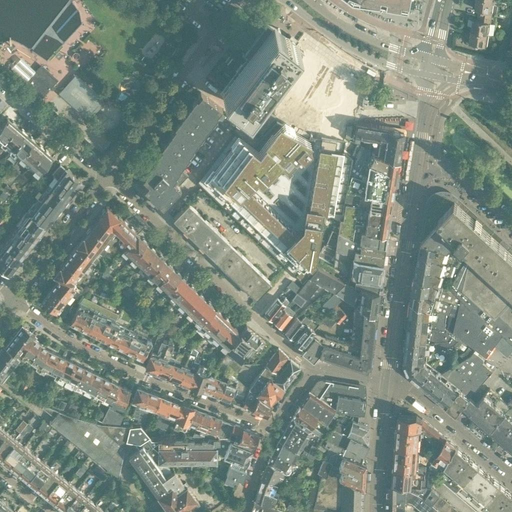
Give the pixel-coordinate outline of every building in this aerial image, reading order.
[(355,0),(410,10),(411,0),(355,0)] [(496,11),(497,0),(475,0),(474,8),(479,9),(478,14),(491,16),(492,11),(496,11)] [(473,18),(471,30),(489,33),(491,16),(478,14),(477,19),(473,18)] [(237,71),(222,90),(229,96),(235,101),(246,109),(247,110),(274,74),(281,79),(303,51),(296,45),(298,43),(296,42),(289,36),(270,21),(268,24),(266,23),(244,52),(248,55),(242,63),(241,62),(240,63),(236,69),(235,69),(236,70),(237,71)] [(469,42),(487,45),(489,33),(471,30),(469,42)] [(281,79),(276,121),(311,141),(318,142),(321,137),(344,141),(345,137),(345,133),(347,122),(348,116),(355,117),(359,94),(303,51),(281,79)] [(54,83),(50,79),(52,77),(40,66),(25,82),(41,97),(54,83)] [(75,74),(59,93),(89,120),(105,101),(92,89),(92,88),(89,86),(75,74)] [(200,91),(192,102),(185,111),(207,128),(222,108),(200,91)] [(185,111),(178,120),(170,131),(171,132),(191,148),(192,147),(207,128),(185,111)] [(270,111),(253,132),(258,137),(275,115),(270,111)] [(0,124),(0,142),(0,143),(16,125),(16,123),(13,120),(11,121),(7,117),(0,124)] [(196,180),(196,181),(201,185),(206,190),(244,226),(287,268),(295,275),(302,281),(315,268),(308,262),(313,257),(321,209),(340,212),(346,175),(348,176),(351,157),(342,150),(344,141),(321,137),(318,142),(311,141),(276,121),(258,139),(253,145),(234,131),(232,133),(196,180)] [(400,146),(402,134),(400,131),(400,130),(356,123),(355,125),(354,133),(353,137),(357,138),(375,141),(375,139),(400,146)] [(20,128),(16,125),(0,143),(10,151),(25,133),(25,132),(25,131),(22,128),(20,128)] [(171,132),(165,141),(156,152),(158,153),(178,169),(179,168),(194,148),(192,147),(191,148),(171,132)] [(29,136),(25,133),(10,151),(18,159),(34,141),(34,140),(34,139),(31,136),(29,136)] [(398,161),(400,146),(375,139),(375,141),(357,138),(356,142),(357,143),(360,144),(373,151),(398,161)] [(38,144),(34,141),(18,159),(28,167),(43,149),(43,148),(43,146),(40,144),(38,144)] [(396,174),(398,161),(373,151),(360,144),(357,143),(351,154),(357,157),(353,166),(365,175),(370,164),(396,174)] [(44,149),(43,149),(28,167),(37,175),(53,157),(48,153),(49,151),(46,149),(44,149)] [(145,174),(141,178),(147,184),(143,189),(161,207),(180,187),(178,185),(188,175),(179,168),(178,169),(158,153),(143,173),(145,174)] [(55,175),(49,183),(68,197),(74,188),(76,189),(79,185),(78,184),(80,181),(77,178),(71,173),(71,171),(68,168),(66,169),(65,167),(64,168),(60,163),(52,172),(55,175)] [(394,186),(396,174),(370,164),(365,175),(370,177),(394,186)] [(351,174),(345,192),(356,194),(392,199),(393,190),(369,181),(351,174)] [(394,186),(370,177),(369,181),(393,190),(394,186)] [(68,197),(49,183),(42,192),(60,206),(63,203),(65,203),(67,200),(67,198),(68,197)] [(60,206),(42,192),(34,201),(53,216),(56,212),(58,212),(60,209),(60,207),(60,206)] [(345,192),(344,204),(357,205),(365,207),(390,211),(392,199),(356,194),(345,192)] [(511,253),(483,227),(450,196),(449,195),(448,194),(447,194),(446,193),(444,193),(443,193),(442,193),(439,193),(438,193),(437,193),(435,194),(434,195),(433,195),(432,196),(431,197),(430,198),(429,200),(428,202),(427,205),(423,238),(421,240),(449,250),(465,258),(447,287),(453,289),(461,297),(507,337),(506,338),(505,338),(503,337),(509,342),(511,344),(511,253)] [(53,216),(34,201),(27,211),(29,213),(45,226),(49,221),(50,222),(53,218),(52,217),(53,216)] [(209,221),(204,217),(188,201),(172,217),(193,238),(209,221)] [(339,220),(338,233),(351,239),(356,241),(357,242),(360,242),(385,246),(386,235),(362,231),(363,224),(354,222),(355,217),(357,205),(344,204),(342,221),(339,220)] [(355,217),(354,222),(363,224),(362,231),(386,235),(388,222),(361,218),(362,214),(364,214),(365,207),(357,205),(355,217)] [(104,209),(101,212),(102,213),(98,218),(115,231),(117,228),(123,220),(119,216),(119,214),(116,212),(113,212),(107,207),(105,209),(104,209)] [(362,214),(361,218),(388,222),(390,211),(365,207),(364,214),(362,214)] [(0,222),(1,223),(8,215),(3,211),(0,214),(0,222)] [(45,226),(29,213),(16,229),(33,242),(35,239),(37,239),(39,236),(39,234),(45,226)] [(96,219),(94,222),(94,223),(90,228),(109,243),(113,238),(111,236),(115,231),(98,218),(98,219),(96,219)] [(130,226),(123,220),(117,228),(124,235),(118,240),(125,247),(137,234),(134,230),(134,229),(131,226),(130,226)] [(230,242),(225,237),(209,221),(193,238),(214,258),(230,242)] [(89,228),(86,231),(87,233),(84,237),(101,251),(102,252),(109,243),(90,228),(89,228)] [(33,242),(16,229),(4,244),(21,257),(28,248),(30,248),(32,245),(32,243),(33,242)] [(383,254),(385,246),(360,242),(357,242),(351,239),(338,233),(337,241),(356,251),(383,254)] [(137,234),(125,247),(121,251),(129,259),(146,242),(146,240),(143,237),(141,238),(137,234)] [(83,236),(75,245),(94,260),(101,251),(84,237),(83,236)] [(446,261),(449,250),(421,240),(419,252),(446,261)] [(382,262),(383,254),(356,251),(337,241),(335,249),(352,257),(357,259),(382,262)] [(150,246),(146,242),(129,259),(138,268),(155,250),(154,250),(154,248),(152,245),(150,246)] [(234,277),(250,261),(230,242),(214,258),(234,277)] [(0,266),(8,274),(17,263),(19,263),(21,260),(20,258),(21,257),(4,244),(0,249),(0,266)] [(75,245),(68,255),(83,267),(87,270),(94,260),(75,245)] [(382,262),(357,259),(352,257),(335,249),(334,258),(357,269),(381,272),(382,262)] [(147,276),(163,259),(163,258),(163,256),(160,254),(158,254),(155,250),(138,268),(147,276)] [(447,262),(446,261),(419,252),(417,264),(444,273),(447,262)] [(68,255),(60,265),(75,276),(83,267),(68,255)] [(381,272),(357,269),(334,258),(333,265),(351,275),(355,277),(380,281),(381,272)] [(155,284),(172,267),(171,266),(172,265),(169,262),(167,262),(163,259),(147,276),(155,284)] [(270,281),(266,276),(250,261),(234,277),(255,297),(270,281)] [(445,273),(444,273),(417,264),(415,276),(442,285),(445,273)] [(60,265),(53,274),(58,278),(50,288),(65,300),(73,289),(68,286),(75,276),(60,265)] [(355,289),(338,279),(316,266),(296,292),(305,299),(307,300),(320,283),(334,291),(333,291),(353,303),(358,291),(355,289)] [(176,270),(172,267),(155,284),(164,292),(181,275),(180,275),(180,273),(177,270),(176,270)] [(181,276),(181,275),(164,292),(173,301),(189,284),(185,280),(186,278),(183,275),(181,276)] [(379,289),(380,281),(355,277),(351,275),(348,280),(341,276),(338,279),(355,289),(355,286),(379,289)] [(447,287),(442,285),(415,276),(413,288),(434,295),(431,307),(434,308),(447,312),(449,313),(448,328),(453,332),(486,356),(496,345),(503,337),(505,338),(506,338),(507,337),(461,297),(453,289),(447,287)] [(90,288),(85,284),(81,288),(87,293),(90,288)] [(190,284),(189,284),(173,301),(181,309),(198,292),(194,288),(194,286),(192,284),(190,284)] [(355,286),(355,289),(358,291),(353,303),(355,304),(375,315),(379,289),(355,286)] [(129,298),(133,294),(130,293),(133,290),(128,287),(125,290),(123,289),(121,292),(125,295),(129,298)] [(56,311),(65,300),(50,288),(41,299),(56,311)] [(434,295),(413,288),(410,301),(431,307),(434,295)] [(198,292),(181,309),(190,317),(206,300),(203,296),(203,294),(200,292),(198,292)] [(336,294),(324,306),(329,311),(341,299),(336,294)] [(284,303),(282,301),(277,297),(264,313),(271,319),(284,303)] [(207,300),(206,300),(190,317),(199,326),(215,308),(211,305),(211,303),(209,300),(207,300)] [(432,317),(434,308),(431,307),(410,301),(409,314),(432,317)] [(88,330),(97,312),(79,303),(76,308),(72,306),(70,310),(74,312),(70,321),(88,330)] [(286,304),(283,308),(273,320),(274,321),(274,323),(277,324),(278,324),(281,326),(291,314),(294,310),(286,304)] [(370,365),(372,344),(375,315),(355,304),(351,342),(347,341),(324,334),(322,341),(318,353),(366,368),(367,365),(370,365)] [(336,305),(322,320),(329,327),(336,319),(339,322),(347,314),(336,305)] [(137,320),(142,311),(138,308),(133,318),(137,320)] [(215,309),(215,308),(199,326),(207,334),(224,317),(220,313),(220,311),(217,308),(215,309)] [(106,339),(115,321),(97,312),(88,330),(106,339)] [(432,317),(409,314),(408,327),(430,330),(430,329),(445,331),(446,321),(432,317)] [(295,316),(284,331),(293,338),(306,323),(309,319),(304,315),(300,320),(295,316)] [(224,317),(207,334),(216,342),(232,325),(228,321),(229,319),(226,317),(224,317)] [(158,323),(153,319),(148,320),(150,332),(156,331),(158,323)] [(115,321),(106,339),(123,348),(133,329),(115,321)] [(301,346),(311,333),(314,330),(306,323),(293,338),(301,346)] [(264,339),(246,324),(240,332),(224,350),(240,364),(248,355),(250,356),(254,352),(259,356),(269,344),(264,339)] [(8,342),(7,341),(5,344),(18,355),(20,353),(33,337),(34,334),(22,325),(21,326),(19,326),(17,329),(17,330),(16,331),(15,331),(13,334),(13,335),(12,337),(11,336),(9,340),(9,341),(8,342)] [(232,325),(216,342),(224,350),(240,332),(236,329),(237,327),(234,325),(232,325)] [(430,330),(408,327),(406,338),(429,341),(429,342),(443,339),(448,339),(451,334),(447,331),(445,331),(430,329),(430,330)] [(151,339),(133,329),(123,348),(142,357),(151,339)] [(318,353),(322,341),(324,334),(314,330),(311,333),(301,346),(299,349),(310,358),(309,359),(313,362),(317,356),(316,356),(318,353)] [(446,346),(454,343),(457,339),(451,334),(448,339),(443,339),(429,342),(429,341),(406,338),(405,350),(428,353),(429,353),(446,346)] [(47,348),(33,337),(20,353),(38,367),(48,348),(47,348)] [(503,337),(496,345),(509,356),(511,353),(511,344),(509,342),(503,337)] [(156,372),(167,343),(161,341),(157,352),(161,353),(160,355),(151,351),(145,367),(156,372)] [(0,361),(8,368),(18,355),(5,344),(2,342),(1,343),(0,343),(0,361)] [(169,356),(173,346),(167,343),(156,372),(167,376),(173,360),(165,357),(165,355),(169,356)] [(300,365),(290,358),(278,347),(265,364),(288,381),(300,365)] [(437,398),(474,351),(468,347),(465,352),(459,354),(463,359),(452,364),(442,373),(427,390),(437,398)] [(65,357),(48,348),(38,367),(56,375),(65,357)] [(183,364),(173,360),(167,376),(178,380),(189,352),(183,350),(179,360),(183,362),(183,364)] [(428,353),(405,350),(403,363),(404,363),(404,366),(405,369),(426,360),(428,353)] [(446,405),(483,362),(484,361),(483,358),(474,351),(437,398),(446,405)] [(189,352),(178,380),(189,385),(196,369),(187,365),(188,364),(192,365),(196,355),(189,352)] [(83,366),(65,357),(56,375),(74,384),(83,366)] [(426,360),(405,369),(406,372),(409,374),(408,375),(418,383),(432,365),(426,360)] [(0,377),(1,378),(8,368),(0,361),(0,377)] [(196,369),(189,385),(201,389),(210,367),(198,362),(196,369)] [(456,413),(461,407),(470,396),(493,370),(483,362),(446,405),(456,413)] [(288,381),(265,364),(248,386),(271,403),(288,381)] [(427,390),(442,373),(432,365),(418,383),(427,390)] [(101,375),(83,366),(74,384),(92,393),(101,375)] [(210,393),(216,378),(213,377),(216,369),(210,367),(201,389),(210,393)] [(219,396),(229,373),(224,370),(220,379),(216,378),(210,393),(219,396)] [(229,400),(237,379),(229,373),(219,396),(229,400)] [(27,375),(19,391),(23,393),(31,377),(27,375)] [(120,384),(101,375),(92,393),(110,402),(111,402),(120,384)] [(242,405),(248,387),(237,379),(229,400),(242,405)] [(362,404),(363,395),(361,395),(362,389),(357,388),(357,385),(348,383),(349,382),(332,379),(332,381),(326,380),(315,395),(334,407),(335,408),(347,413),(358,415),(359,412),(363,412),(365,404),(362,404)] [(123,414),(112,409),(115,402),(123,405),(129,389),(120,384),(111,402),(110,402),(105,412),(101,421),(120,422),(123,414)] [(137,418),(148,390),(137,386),(131,402),(137,404),(137,406),(135,406),(132,416),(137,418)] [(248,386),(248,387),(242,405),(266,415),(271,403),(248,386)] [(490,388),(477,402),(475,400),(470,396),(461,407),(466,411),(489,431),(510,405),(507,403),(506,401),(490,388)] [(160,395),(148,390),(137,418),(144,421),(148,411),(144,409),(145,407),(153,410),(160,395)] [(309,390),(299,406),(317,419),(324,424),(334,407),(315,395),(309,390)] [(171,399),(160,395),(153,410),(162,414),(162,416),(158,414),(154,424),(160,427),(171,399)] [(511,397),(509,401),(507,403),(510,405),(489,431),(511,448),(511,447),(511,397)] [(74,402),(67,398),(66,402),(62,408),(69,412),(74,402)] [(60,399),(56,407),(62,410),(62,408),(66,402),(60,399)] [(182,403),(171,399),(160,427),(166,429),(170,419),(166,417),(167,415),(176,419),(182,403)] [(193,407),(182,403),(176,419),(173,425),(184,430),(185,427),(193,407)] [(313,426),(317,419),(299,406),(292,416),(302,423),(312,431),(315,433),(321,436),(322,433),(313,426)] [(202,411),(193,407),(185,427),(188,428),(190,424),(196,427),(202,411)] [(101,421),(105,412),(99,409),(95,418),(101,421)] [(67,414),(58,411),(55,415),(54,415),(49,422),(118,477),(126,442),(129,426),(101,424),(67,414)] [(212,415),(202,411),(196,427),(202,429),(201,434),(204,435),(212,415)] [(399,415),(398,425),(421,427),(422,418),(417,414),(402,413),(399,415)] [(221,419),(212,415),(204,435),(207,436),(209,432),(215,434),(221,419)] [(292,416),(285,427),(296,434),(302,423),(292,416)] [(428,436),(434,427),(422,418),(421,427),(421,431),(424,432),(428,436)] [(251,449),(257,436),(256,432),(233,423),(221,419),(215,434),(214,437),(218,437),(219,438),(218,443),(229,443),(230,441),(251,449)] [(367,443),(368,427),(367,427),(350,419),(347,420),(345,425),(338,422),(337,425),(335,429),(350,435),(367,443)] [(312,431),(302,423),(296,434),(306,440),(312,431)] [(216,463),(216,448),(218,448),(218,443),(219,438),(207,438),(207,440),(201,440),(201,442),(194,442),(194,440),(182,440),(182,438),(174,438),(173,442),(168,442),(168,440),(158,440),(151,440),(148,437),(149,436),(139,425),(129,426),(126,442),(135,444),(138,448),(142,445),(146,451),(158,442),(158,456),(158,463),(166,463),(187,463),(187,467),(193,467),(193,463),(216,463)] [(421,427),(398,425),(396,446),(420,448),(421,431),(421,427)] [(288,446),(296,434),(285,427),(279,437),(278,440),(288,446)] [(438,431),(434,427),(428,436),(427,437),(432,442),(438,431)] [(367,443),(350,435),(335,429),(333,428),(327,439),(345,447),(362,454),(367,443)] [(5,431),(0,437),(0,455),(14,438),(5,431)] [(440,448),(446,438),(443,436),(444,436),(438,431),(432,442),(440,448)] [(298,452),(306,440),(296,434),(288,446),(298,452)] [(14,438),(0,455),(0,457),(8,464),(23,445),(14,438)] [(456,445),(446,438),(440,448),(433,460),(437,463),(439,459),(445,463),(456,445)] [(362,454),(345,447),(327,439),(324,446),(335,452),(361,462),(362,454)] [(298,452),(288,446),(278,440),(273,451),(282,456),(292,462),(298,452)] [(251,449),(230,441),(229,443),(223,457),(231,460),(245,466),(246,465),(248,464),(250,460),(249,458),(252,450),(251,449)] [(364,476),(365,464),(361,462),(335,452),(324,446),(319,444),(318,447),(315,454),(323,458),(317,472),(321,474),(325,477),(327,473),(332,462),(364,476)] [(23,445),(8,464),(17,471),(32,452),(23,445)] [(172,472),(166,463),(158,463),(158,456),(153,459),(146,451),(142,445),(138,448),(128,455),(165,507),(157,511),(193,511),(192,509),(200,504),(187,486),(188,485),(185,481),(183,483),(174,470),(172,472)] [(446,481),(468,456),(456,445),(445,463),(445,464),(439,475),(446,481)] [(425,478),(426,466),(418,465),(420,448),(396,446),(394,477),(401,477),(426,496),(431,488),(437,477),(428,476),(427,487),(421,487),(422,477),(425,478)] [(273,451),(268,462),(275,467),(282,456),(273,451)] [(32,452),(17,471),(25,478),(41,459),(32,452)] [(292,462),(282,456),(275,467),(285,473),(292,462)] [(457,490),(478,465),(468,456),(446,481),(457,490)] [(41,459),(25,478),(34,485),(49,466),(41,459)] [(245,466),(231,460),(224,479),(232,482),(233,479),(235,480),(237,477),(242,480),(246,470),(244,470),(245,466)] [(268,462),(264,469),(278,476),(282,478),(285,473),(275,467),(268,462)] [(364,476),(332,462),(327,473),(363,488),(364,476)] [(97,464),(92,470),(101,477),(106,470),(105,469),(97,464)] [(468,500),(489,474),(478,465),(457,490),(468,500)] [(49,466),(34,485),(43,493),(59,474),(49,466)] [(264,469),(260,478),(276,484),(279,486),(281,483),(276,481),(278,476),(264,469)] [(224,481),(218,473),(214,476),(220,484),(224,481)] [(361,511),(363,488),(327,473),(325,477),(321,474),(318,486),(311,485),(307,504),(306,511),(307,511),(361,511)] [(59,474),(43,493),(53,500),(68,481),(59,474)] [(478,509),(500,483),(489,474),(468,500),(478,509)] [(426,496),(401,477),(394,477),(393,485),(399,485),(399,487),(407,488),(425,498),(426,496)] [(260,478),(257,488),(277,495),(278,493),(274,491),(276,484),(260,478)] [(68,481),(53,500),(62,508),(77,489),(68,481)] [(482,511),(494,511),(511,492),(500,483),(478,509),(482,511)] [(441,511),(437,508),(433,505),(425,498),(407,488),(399,487),(399,485),(393,485),(387,485),(387,499),(406,500),(412,502),(424,511),(441,511)] [(274,506),(277,495),(257,488),(254,499),(270,504),(274,506)] [(433,505),(440,496),(431,488),(426,496),(425,498),(433,505)] [(77,489),(62,508),(66,511),(73,511),(86,496),(77,489)] [(511,511),(511,493),(511,492),(494,511),(511,511)] [(86,496),(73,511),(88,511),(95,504),(86,496)] [(437,508),(445,499),(440,496),(433,505),(437,508)] [(307,511),(306,511),(289,501),(285,509),(274,506),(270,504),(254,499),(249,511),(307,511)] [(406,511),(407,511),(407,508),(405,507),(406,500),(387,499),(386,511),(406,511)] [(442,511),(450,503),(445,499),(437,508),(441,511),(442,511)] [(450,511),(455,507),(450,503),(442,511),(450,511)]
